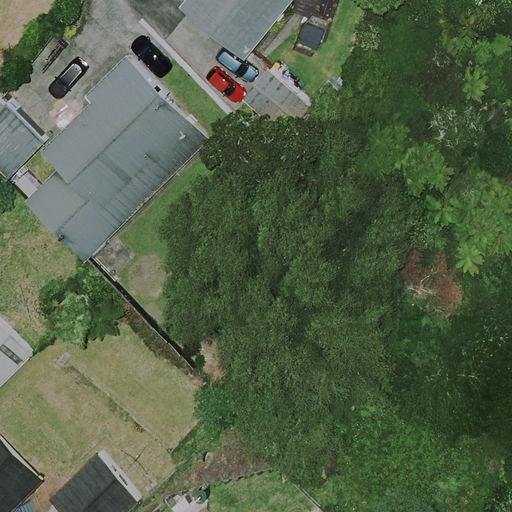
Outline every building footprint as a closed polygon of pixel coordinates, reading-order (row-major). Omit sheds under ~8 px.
[(247,62),(296,0),(187,0),(181,9),(247,62)] [(215,134),(135,52),(43,142),(0,98),(0,168),(88,259),(215,134)] [(295,91),(268,69),(243,99),(271,121),(295,91)] [(0,387),(36,351),(0,315),(0,387)] [(9,511),(45,480),(0,431),(0,511),(9,511)] [(117,511),(135,493),(95,456),(55,500),(68,511),(117,511)]
